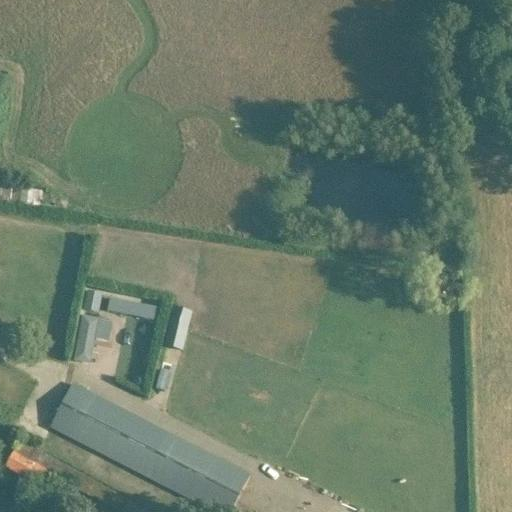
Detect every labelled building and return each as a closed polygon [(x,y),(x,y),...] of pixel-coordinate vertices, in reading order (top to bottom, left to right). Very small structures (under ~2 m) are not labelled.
[(89,291),(86,307),(97,309),(100,293),(89,291)] [(109,299),(107,312),(154,321),(156,309),(109,299)] [(84,317),(75,362),(89,365),(98,319),(84,317)] [(163,343),(182,349),(187,330),(169,324),(163,343)] [(50,429),(68,438),(212,511),(232,511),(250,477),(72,386),(50,429)] [(21,440),(14,453),(6,468),(38,486),(45,473),(114,511),(144,511),(41,454),(43,452),(21,440)]
